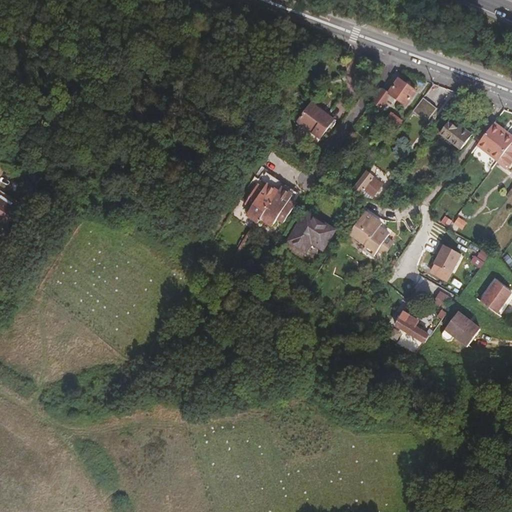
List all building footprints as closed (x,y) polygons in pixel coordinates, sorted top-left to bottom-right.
[(378,88),(368,100),(378,108),(385,99),(389,103),(392,99),(402,106),(412,92),(404,86),(396,79),(385,93),(378,88)] [(428,105),(420,98),(409,112),(416,117),(418,114),(425,120),(433,109),(428,105)] [(295,122),(317,137),(329,120),(317,112),(308,105),(295,122)] [(398,124),(388,116),(383,121),(380,125),(391,134),(398,124)] [(452,127),(445,122),(437,134),(457,149),(468,134),(460,129),(458,132),(452,127)] [(511,138),(501,131),(492,123),(489,127),(510,143),(511,140),(511,138)] [(510,143),(489,127),(475,145),(496,161),(497,159),(510,143)] [(511,140),(510,143),(497,159),(501,163),(511,148),(511,140)] [(363,170),(346,192),(361,198),(367,193),(371,195),(380,184),(363,170)] [(251,191),(261,177),(262,175),(255,171),(245,187),(251,191)] [(276,187),(261,177),(251,191),(241,206),(246,210),(243,214),(255,222),(257,218),(268,226),(272,220),(279,224),(292,204),(289,201),(291,197),(276,187)] [(16,205),(0,193),(0,225),(2,226),(16,205)] [(314,218),(301,210),(281,240),(301,252),(306,243),(316,249),(329,228),(314,218)] [(380,222),(363,210),(347,232),(364,243),(361,247),(371,254),(387,232),(382,228),(378,225),(380,222)] [(453,224),(463,230),(467,222),(457,217),(453,224)] [(443,247),(436,244),(432,251),(436,253),(434,257),(430,265),(448,273),(457,255),(443,247)] [(478,249),(471,265),(482,270),(489,254),(478,249)] [(511,270),(511,260),(507,254),(502,258),(511,270)] [(511,296),(495,285),(481,305),(497,317),(511,296)] [(438,293),(432,304),(439,308),(445,299),(446,298),(438,293)] [(445,299),(439,308),(445,312),(450,302),(445,299)] [(399,314),(392,326),(421,344),(425,337),(411,328),(414,323),(405,317),(399,314)] [(455,315),(439,337),(439,341),(444,344),(447,343),(450,340),(463,350),(477,332),(455,315)]
